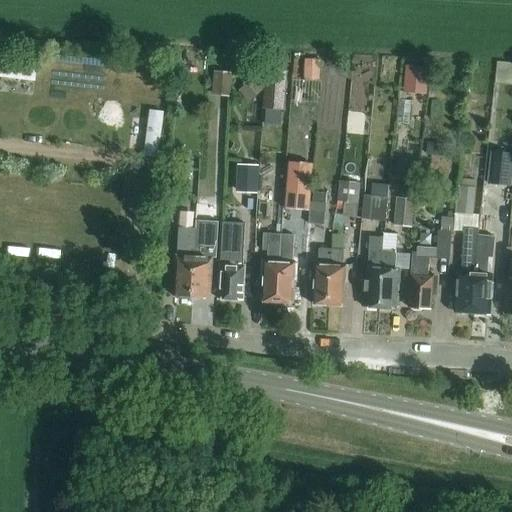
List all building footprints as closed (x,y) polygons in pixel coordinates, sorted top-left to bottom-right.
[(4,59),(4,75),(44,76),(44,60),(4,59)] [(495,78),(511,79),(511,60),(497,59),(495,78)] [(306,60),(306,80),(320,80),(320,61),(306,60)] [(428,67),(405,66),(403,93),(427,94),(428,67)] [(212,95),(231,97),(233,73),(214,71),(212,95)] [(267,71),(264,110),(266,110),(282,111),(284,111),(287,72),(267,71)] [(256,82),(243,93),(250,101),(263,90),(256,82)] [(511,187),(511,179),(511,154),(491,152),(487,184),(511,187)] [(259,166),(238,165),(237,192),(258,193),(259,166)] [(187,177),(174,177),(173,194),(186,194),(187,177)] [(285,197),(309,199),(310,180),(287,178),(285,197)] [(357,218),(361,182),(341,180),(339,200),(345,201),(344,216),(357,218)] [(386,221),(390,186),(373,184),(372,196),(365,195),(363,219),(386,221)] [(455,312),(473,314),(477,250),(479,237),(478,237),(480,215),(474,215),(476,189),(459,187),(457,214),(455,214),(454,231),(465,232),(462,273),(457,273),(455,312)] [(413,227),(416,191),(401,189),(400,197),(398,197),(395,225),(413,227)] [(325,224),(328,194),(315,193),(314,203),(311,203),(309,223),(325,224)] [(451,260),(452,232),(453,232),(454,212),(449,212),(449,217),(442,217),(441,232),(432,231),(431,249),(417,248),(417,257),(414,256),(412,274),(411,274),(409,308),(431,309),(432,295),(436,295),(437,277),(428,277),(429,258),(451,260)] [(224,222),(219,299),(243,300),(245,267),(243,267),(246,223),(224,222)] [(174,296),(193,297),(196,238),(194,238),(194,229),(179,228),(178,255),(177,255),(174,296)] [(382,269),(380,308),(397,309),(398,283),(401,281),(401,270),(396,269),(398,232),(384,232),(384,238),(383,269),(382,269)] [(332,250),(329,305),(344,306),(346,283),(348,281),(348,266),(343,266),(345,235),(333,234),(332,250)] [(262,301),(278,302),(282,247),(282,236),(269,235),(268,261),(262,261),(261,277),(263,279),(262,301)] [(282,247),(278,302),(293,303),(294,280),(297,278),(297,264),(293,263),(294,236),(282,236),(282,247)] [(364,307),(380,308),(382,269),(383,269),(384,238),(370,237),(368,267),(364,267),(363,282),(366,284),(364,307)] [(495,238),(479,237),(477,250),(473,314),(491,315),(493,275),(488,275),(489,258),(494,259),(495,238)] [(211,239),(196,238),(193,297),(209,298),(211,257),(210,257),(211,239)] [(329,305),(332,250),(319,249),(319,265),(313,264),(312,280),(314,283),(313,304),(329,305)]
